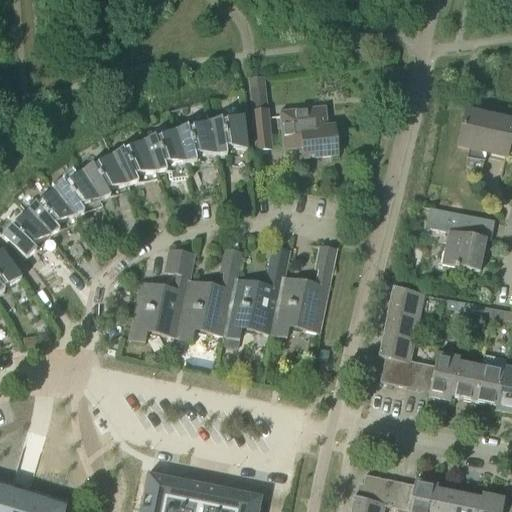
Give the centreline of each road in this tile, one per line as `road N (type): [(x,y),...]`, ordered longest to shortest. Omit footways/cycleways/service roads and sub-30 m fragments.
road 1 (residential): [(84,372),(104,278),(159,244),(258,226),(344,243)]
road 2 (residential): [(280,420),(280,457),(267,463),(147,439),(123,428),(102,377)]
road 3 (residential): [(102,377),(258,406),(280,420)]
road 4 (residential): [(511,456),(358,424)]
